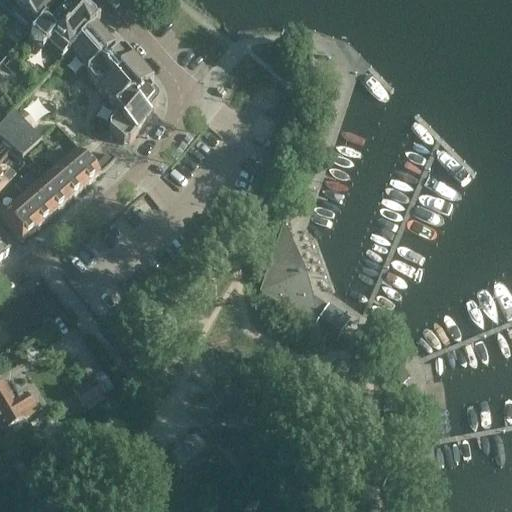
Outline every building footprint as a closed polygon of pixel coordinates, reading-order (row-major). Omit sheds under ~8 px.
[(56,0),(21,0),(15,7),(34,25),(56,0)] [(46,20),(45,19),(31,35),(60,61),(70,50),(92,26),(97,20),(86,10),(83,8),(78,13),(71,6),(67,10),(66,9),(57,18),(56,16),(46,28),(42,24),(46,20)] [(86,78),(89,81),(118,116),(108,128),(110,135),(123,147),(131,146),(153,121),(151,119),(160,108),(160,103),(150,91),(155,87),(126,54),(119,54),(118,55),(92,26),(70,50),(87,71),(86,72),(86,78)] [(0,88),(3,91),(14,79),(1,66),(0,67),(0,88)] [(2,123),(0,125),(0,141),(20,159),(40,142),(13,112),(2,123)] [(84,191),(100,178),(76,150),(66,158),(59,149),(53,154),(84,191)] [(53,154),(52,155),(46,161),(53,169),(45,176),(68,204),(84,191),(53,154)] [(1,179),(0,178),(0,191),(15,175),(9,170),(1,179)] [(45,176),(44,177),(35,184),(28,176),(22,180),(52,217),(68,204),(45,176)] [(52,217),(22,180),(15,187),(22,196),(14,202),(36,230),(52,217)] [(0,221),(20,243),(36,230),(14,202),(4,211),(0,207),(0,221)] [(309,300),(288,238),(285,232),(284,232),(261,296),(317,335),(325,325),(307,312),(314,303),(309,300)] [(341,359),(327,376),(349,394),(363,377),(341,359)] [(82,407),(103,394),(97,384),(76,397),(82,407)] [(13,405),(3,389),(0,391),(0,427),(4,435),(5,434),(11,445),(30,433),(23,423),(24,423),(24,422),(34,415),(23,398),(13,405)]
